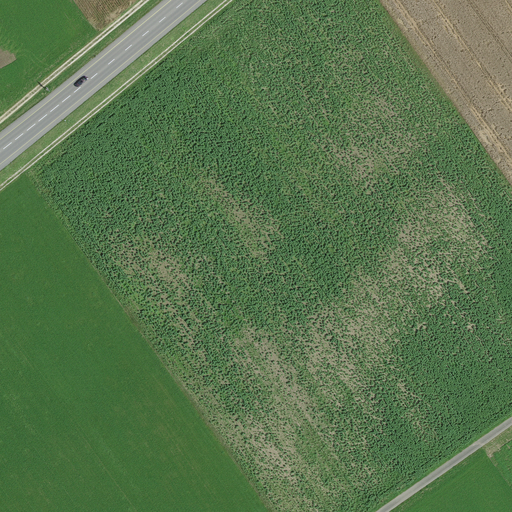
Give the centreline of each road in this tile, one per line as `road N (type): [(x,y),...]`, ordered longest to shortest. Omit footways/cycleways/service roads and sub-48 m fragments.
road 1 (track): [(227,0),(0,187)]
road 2 (primary): [(0,152),(189,0)]
road 3 (track): [(144,0),(0,118)]
road 4 (track): [(511,420),(381,511)]
